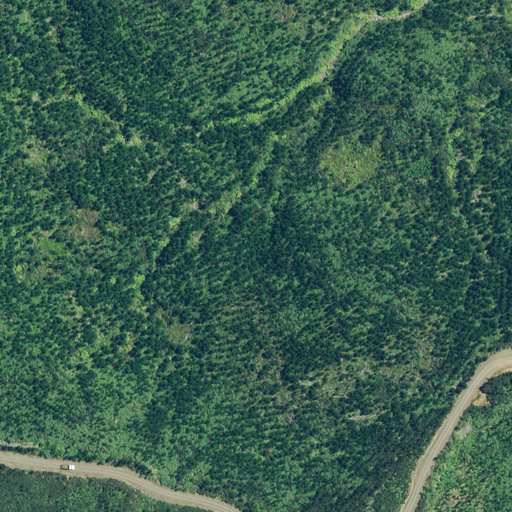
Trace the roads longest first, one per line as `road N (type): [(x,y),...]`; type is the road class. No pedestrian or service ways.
road 1 (track): [(216,511),(104,472),(0,462)]
road 2 (track): [(511,359),(462,407),(403,511)]
